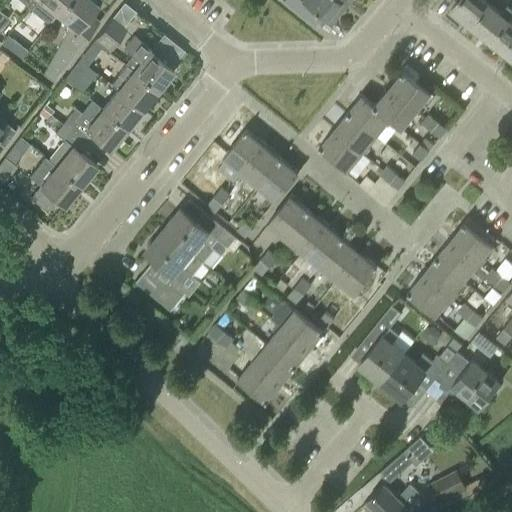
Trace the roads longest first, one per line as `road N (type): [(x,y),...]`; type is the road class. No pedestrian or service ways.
road 1 (unclassified): [(286,507),(53,278)]
road 2 (unclassified): [(70,257),(232,63)]
road 3 (unclassified): [(232,63),(338,61),(358,51),(400,4)]
road 4 (residential): [(511,93),(400,4)]
road 5 (residential): [(286,507),(367,406)]
